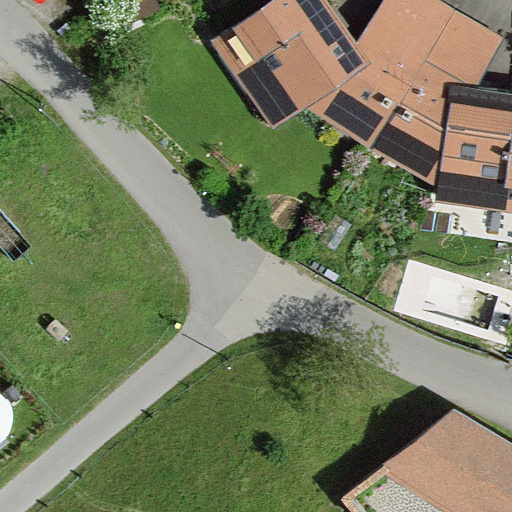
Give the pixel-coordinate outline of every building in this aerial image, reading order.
[(364,60),(358,51),(323,0),(277,0),(220,39),(275,120),(306,99),(364,60)] [(437,0),(389,0),(358,51),(364,60),(306,99),(376,142),(454,10),(437,0)] [(376,142),(443,182),(455,92),(468,94),(498,37),(454,10),(376,142)] [(511,99),(468,94),(455,92),(443,182),(441,198),(511,206),(511,99)] [(511,511),(511,448),(452,412),(392,460),(471,511),(511,511)]
